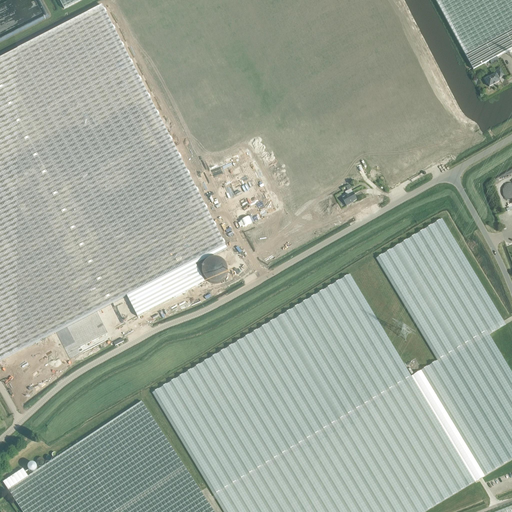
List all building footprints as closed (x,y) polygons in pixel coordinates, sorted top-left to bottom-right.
[(59,0),(65,10),(84,0),(59,0)] [(511,0),(436,0),(474,70),(511,48),(511,0)] [(0,58),(0,361),(55,333),(68,360),(82,353),(79,348),(124,325),(123,325),(136,318),(137,319),(207,283),(198,265),(230,248),(228,245),(105,4),(0,58)] [(496,74),(485,80),(489,88),(500,82),(498,79),(499,78),(500,79),(505,76),(501,68),(495,71),(497,75),(496,75),(496,74)] [(511,183),(510,183),(508,184),(507,184),(505,186),(504,187),(503,189),(502,191),(502,192),(502,194),(503,196),(504,197),(505,199),(507,200),(508,201),(510,201),(511,201),(511,183)] [(342,196),(343,198),(346,206),(351,203),(357,200),(353,193),(347,196),(346,194),(342,196)] [(359,271),(155,395),(225,511),(424,511),(511,459),(511,362),(489,324),(506,313),(447,218),(381,257),(439,352),(419,365),(359,271)] [(227,260),(228,260),(231,266),(230,266),(233,271),(234,270),(235,270),(236,270),(235,269),(240,267),(232,251),(224,255),(227,260)] [(24,469),(3,482),(22,511),(214,511),(145,406),(142,402),(29,476),(24,469)]
